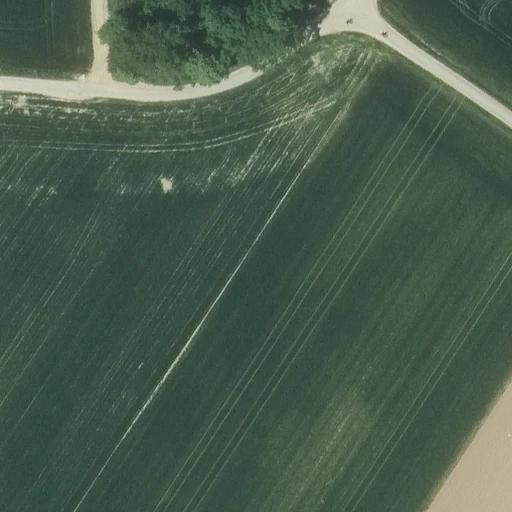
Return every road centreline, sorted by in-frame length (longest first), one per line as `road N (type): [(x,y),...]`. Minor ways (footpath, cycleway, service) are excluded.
road 1 (unclassified): [(0,84),(171,96),(207,90),(257,69),(344,6)]
road 2 (unclassified): [(344,6),(511,119)]
